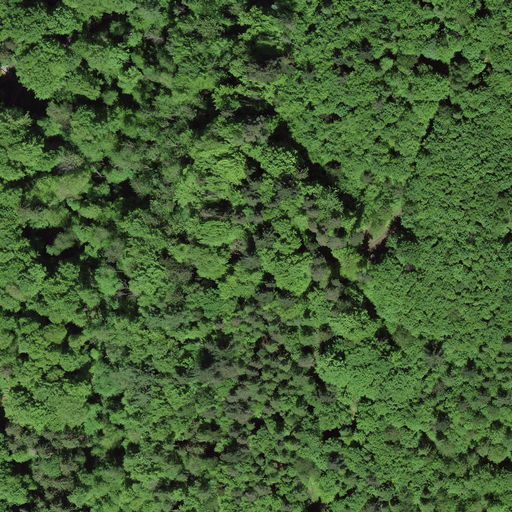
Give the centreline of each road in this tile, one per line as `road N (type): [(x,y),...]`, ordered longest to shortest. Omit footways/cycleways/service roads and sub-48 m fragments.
road 1 (track): [(484,0),(428,131),(404,217),(336,275),(323,323),(322,428),(337,511)]
road 2 (track): [(128,0),(23,81),(0,134)]
